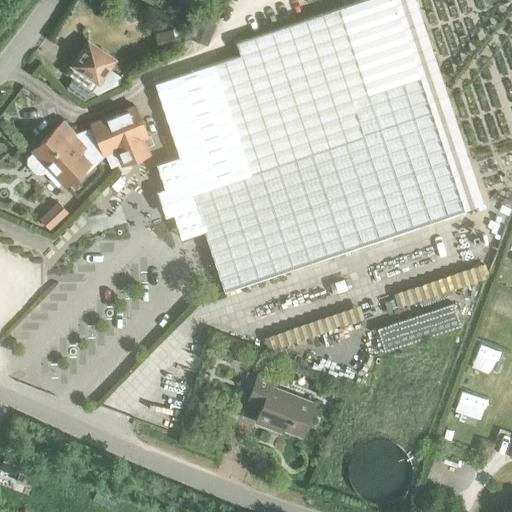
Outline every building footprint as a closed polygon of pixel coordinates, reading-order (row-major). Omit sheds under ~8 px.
[(203,231),(223,291),(463,211),(392,0),(362,0),(235,43),(239,55),(154,84),(178,157),(155,164),(180,238),(203,231)] [(188,39),(206,46),(215,23),(197,16),(188,39)] [(154,33),(158,50),(176,46),(172,29),(154,33)] [(118,84),(118,79),(104,70),(111,60),(87,43),(72,65),(80,71),(74,79),(72,78),(65,89),(82,100),(96,94),(118,84)] [(142,139),(147,137),(134,105),(89,123),(90,127),(74,133),(72,129),(63,120),(31,149),(33,151),(27,157),(26,162),(35,172),(41,172),(42,173),(43,172),(56,187),(61,182),(65,187),(81,172),(83,174),(102,157),(101,156),(104,155),(109,167),(119,163),(120,166),(149,154),(142,139)] [(39,219),(48,229),(70,208),(61,198),(39,219)] [(60,249),(70,239),(60,230),(51,240),(60,249)] [(45,250),(51,239),(39,233),(33,245),(45,250)] [(381,313),(396,306),(391,294),(376,301),(381,313)] [(376,328),(383,351),(460,325),(452,302),(376,328)] [(280,420),(307,430),(319,398),(276,381),(278,374),(263,368),(254,393),(268,398),(260,416),(279,423),(280,420)] [(0,461),(0,467),(30,479),(36,462),(4,450),(0,461)]
